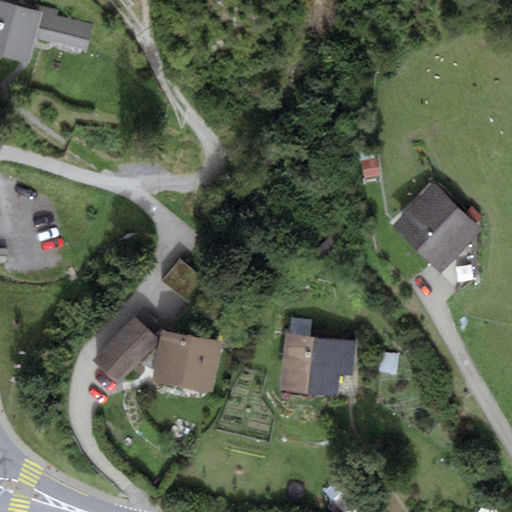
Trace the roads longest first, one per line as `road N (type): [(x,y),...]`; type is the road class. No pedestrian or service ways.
road 1 (residential): [(127,187),(175,227),(176,247),(90,349),(79,391),(84,433),(131,488),(132,511)]
road 2 (residential): [(138,0),(139,28),(216,162),(186,183),(127,187)]
road 3 (track): [(435,292),(463,365),(511,443)]
road 4 (residential): [(127,187),(0,152)]
